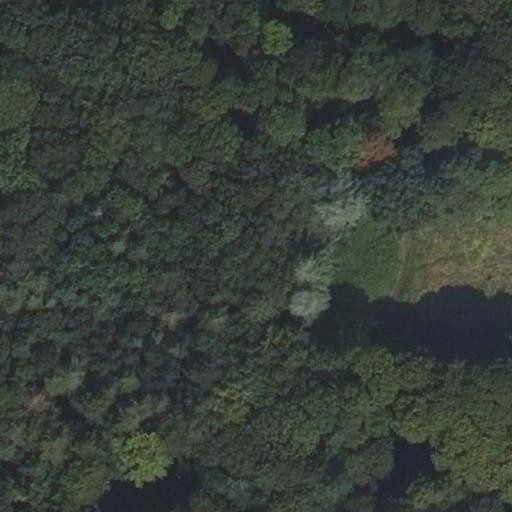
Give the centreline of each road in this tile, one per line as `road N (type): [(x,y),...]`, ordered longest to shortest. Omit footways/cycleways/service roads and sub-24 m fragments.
road 1 (track): [(366,0),(392,207),(395,321),(327,351),(93,511)]
road 2 (track): [(511,105),(278,0)]
